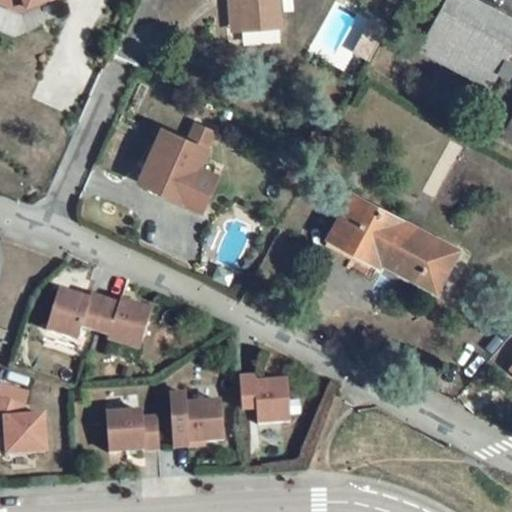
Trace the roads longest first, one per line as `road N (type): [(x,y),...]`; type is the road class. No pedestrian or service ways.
road 1 (residential): [(511,457),(213,305),(34,231)]
road 2 (residential): [(154,0),(34,231)]
road 3 (residential): [(387,511),(307,501),(192,511)]
